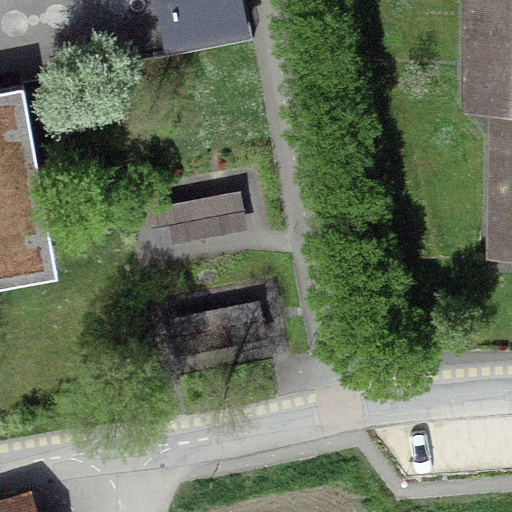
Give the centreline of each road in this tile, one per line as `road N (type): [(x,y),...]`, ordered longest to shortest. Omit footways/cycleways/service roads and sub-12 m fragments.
road 1 (residential): [(511,394),(121,447)]
road 2 (residential): [(0,470),(121,447)]
